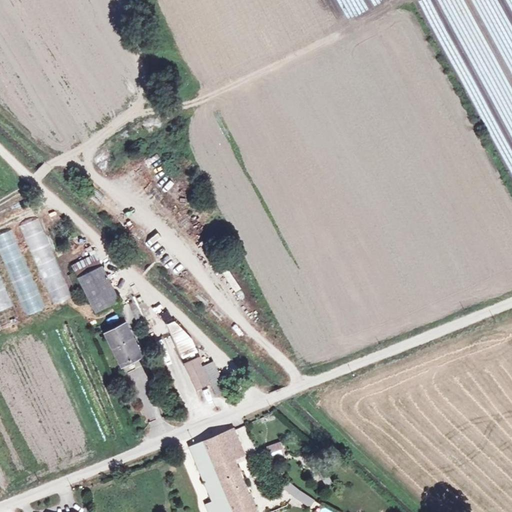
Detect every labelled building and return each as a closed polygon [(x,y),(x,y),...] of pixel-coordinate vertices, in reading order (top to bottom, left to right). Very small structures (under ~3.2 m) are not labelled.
[(40,218),(19,227),(53,305),(74,296),(40,218)] [(14,231),(0,236),(0,256),(27,318),(48,309),(14,231)] [(72,266),(78,279),(102,266),(96,254),(72,266)] [(102,266),(78,279),(95,312),(119,300),(102,266)] [(0,274),(0,330),(20,322),(0,274)] [(174,321),(167,325),(182,359),(197,352),(191,339),(174,321)] [(125,325),(106,335),(121,365),(140,355),(125,325)] [(197,358),(186,364),(194,382),(206,376),(197,358)] [(213,361),(204,366),(218,393),(227,388),(213,361)] [(124,376),(114,379),(119,393),(130,389),(124,376)] [(209,383),(206,376),(194,382),(198,388),(209,383)] [(209,393),(202,395),(206,409),(214,406),(209,393)] [(235,428),(207,440),(236,511),(256,511),(241,473),(239,468),(236,462),(234,457),(245,453),(235,428)] [(236,511),(207,440),(193,445),(215,500),(208,504),(211,511),(236,511)] [(279,441),(265,446),(271,461),(284,456),(279,441)] [(319,467),(325,464),(317,449),(311,452),(319,467)] [(234,457),(236,462),(247,457),(245,453),(234,457)] [(325,464),(319,467),(328,485),(334,481),(325,464)] [(304,491),(286,478),(281,484),(289,492),(296,497),(312,506),(313,505),(318,507),(319,506),(321,508),(323,504),(304,491)]
